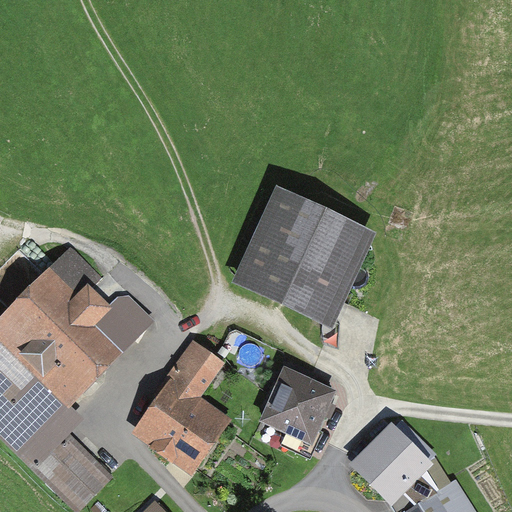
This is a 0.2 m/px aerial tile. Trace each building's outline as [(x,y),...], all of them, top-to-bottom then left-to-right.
[(377,237),(276,191),(232,287),(332,333),(377,237)] [(102,277),(71,248),(0,321),(0,439),(73,511),(81,511),(114,479),(71,437),(84,423),(73,411),(155,325),(129,298),(118,299),(110,309),(91,290),(102,277)] [(226,366),(192,342),(154,397),(158,399),(131,437),(192,480),(232,423),(201,401),(226,366)] [(337,394),(284,370),(259,425),(286,437),(281,449),(311,463),(323,435),(320,433),(326,419),(330,421),(336,407),(332,405),(337,394)] [(429,463),(391,427),(355,464),(393,501),(401,511),(469,511),(452,484),(445,488),(429,463)] [(163,511),(155,503),(145,511),(163,511)]
